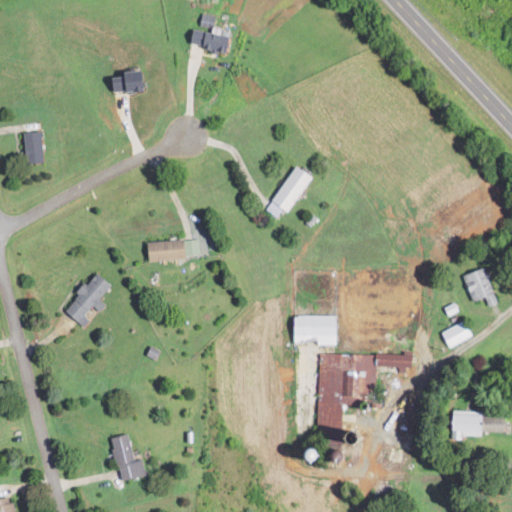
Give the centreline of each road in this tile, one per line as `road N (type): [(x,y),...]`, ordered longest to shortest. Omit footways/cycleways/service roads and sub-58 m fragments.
road 1 (residential): [(0,266),(62,511)]
road 2 (residential): [(0,232),(187,138)]
road 3 (primary): [(511,124),(396,0)]
